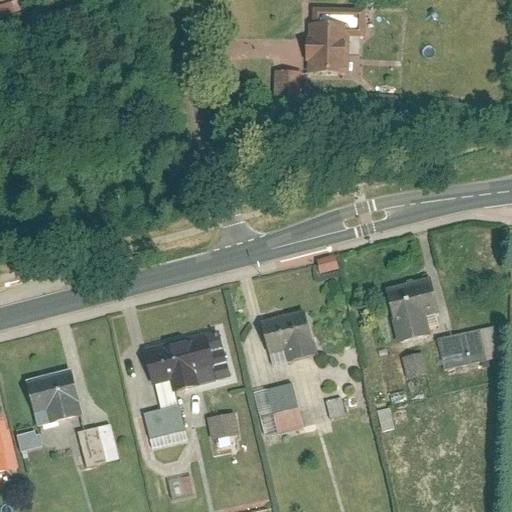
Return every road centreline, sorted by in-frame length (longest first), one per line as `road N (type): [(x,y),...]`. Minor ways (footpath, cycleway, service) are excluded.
road 1 (tertiary): [(244,261),(364,222),(511,192)]
road 2 (residential): [(244,261),(189,75),(194,0)]
road 3 (tertiary): [(0,324),(244,261)]
